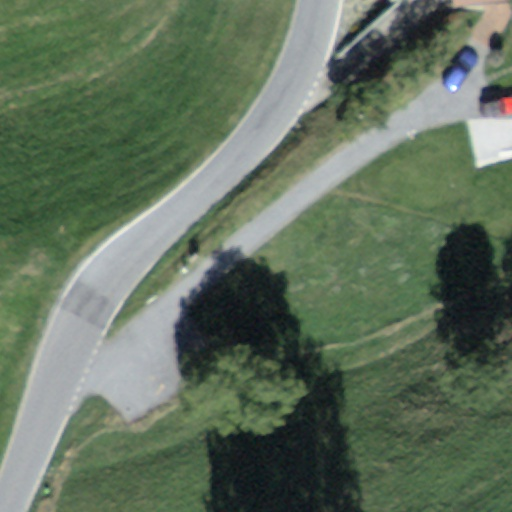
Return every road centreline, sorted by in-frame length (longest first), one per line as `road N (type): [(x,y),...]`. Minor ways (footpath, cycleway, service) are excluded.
road 1 (tertiary): [(2,511),(90,294),(227,167),(280,101),(318,0)]
road 2 (track): [(37,417),(331,162),(466,90)]
